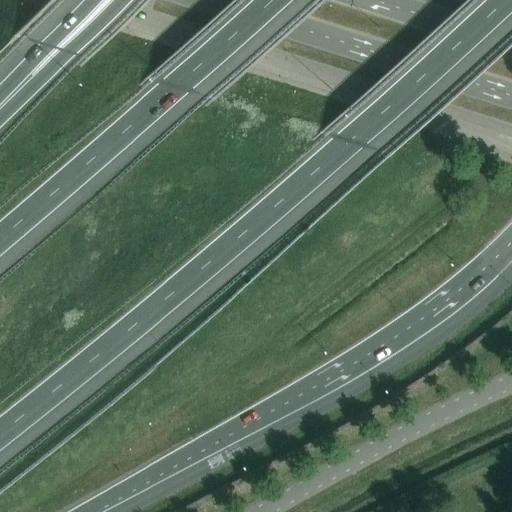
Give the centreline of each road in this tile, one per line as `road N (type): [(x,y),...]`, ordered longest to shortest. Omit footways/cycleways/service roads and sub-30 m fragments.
road 1 (motorway): [(0,434),(505,0)]
road 2 (motorway): [(88,511),(350,367),(422,320),(511,243)]
road 3 (unclassified): [(506,135),(80,0)]
road 4 (motorway): [(0,236),(273,0)]
road 5 (secondary): [(207,0),(511,97)]
road 6 (unclassified): [(267,511),(511,384)]
road 7 (motorway): [(117,0),(0,117)]
road 8 (secondary): [(511,43),(377,0)]
road 9 (motorway): [(84,0),(0,89)]
